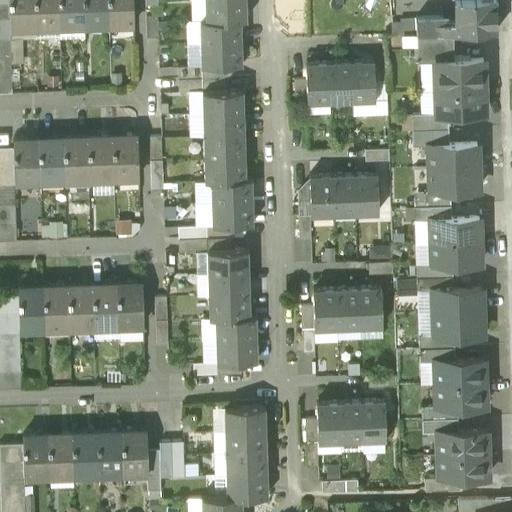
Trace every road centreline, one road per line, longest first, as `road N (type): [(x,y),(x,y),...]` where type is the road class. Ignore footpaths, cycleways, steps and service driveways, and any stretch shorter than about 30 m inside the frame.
road 1 (residential): [(285,391),(267,0)]
road 2 (residential): [(0,399),(285,391)]
road 3 (residential): [(0,251),(148,248)]
road 4 (residential): [(0,100),(142,97)]
road 5 (residential): [(280,511),(289,500),(285,391)]
